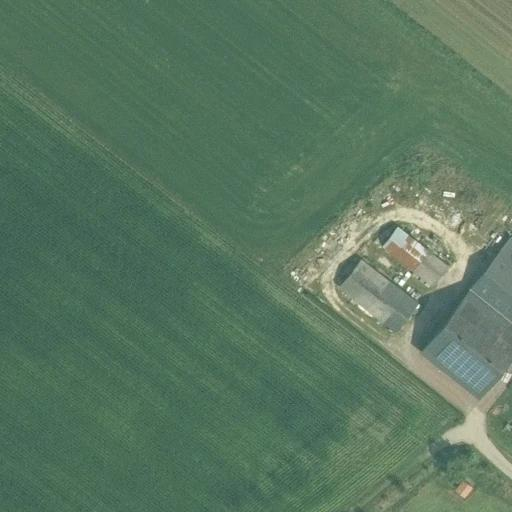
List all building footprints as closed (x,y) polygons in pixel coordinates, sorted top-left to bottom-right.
[(397,225),(381,247),(432,286),(447,265),(397,225)] [(469,288),(511,321),(511,233),(511,234),(469,288)] [(361,257),(337,288),(395,333),(418,303),(361,257)] [(421,349),(479,395),(510,356),(511,353),(511,321),(469,288),(421,349)] [(462,478),(454,488),(464,496),(473,486),(462,478)]
